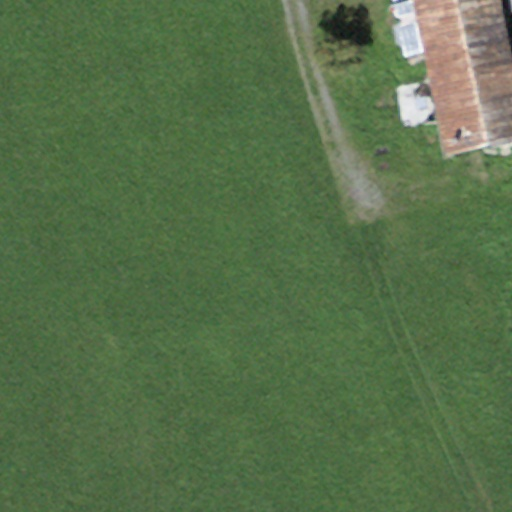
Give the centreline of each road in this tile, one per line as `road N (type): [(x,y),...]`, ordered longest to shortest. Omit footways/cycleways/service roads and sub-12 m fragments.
road 1 (track): [(471,511),(386,313),(357,206)]
road 2 (track): [(293,0),(357,206)]
